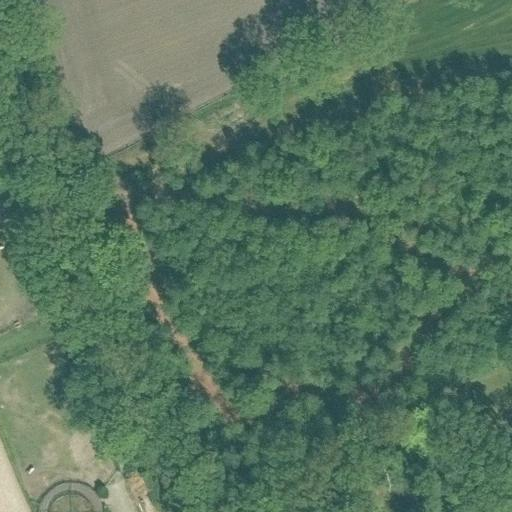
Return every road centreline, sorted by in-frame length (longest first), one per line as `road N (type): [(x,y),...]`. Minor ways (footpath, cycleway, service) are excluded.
road 1 (track): [(193,511),(102,326),(0,64)]
road 2 (track): [(511,484),(357,511)]
